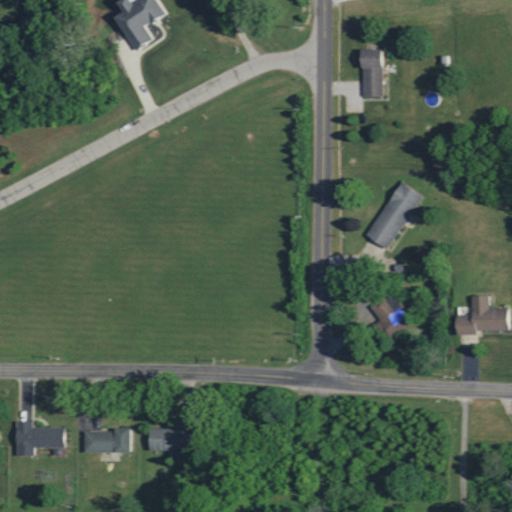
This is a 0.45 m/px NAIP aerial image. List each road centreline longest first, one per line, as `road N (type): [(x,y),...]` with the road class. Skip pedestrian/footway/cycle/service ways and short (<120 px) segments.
road 1 (tertiary): [(0,368),(511,388)]
road 2 (residential): [(323,381),(323,0)]
road 3 (residential): [(323,51),(265,62),(0,201)]
road 4 (residential): [(457,511),(463,388)]
